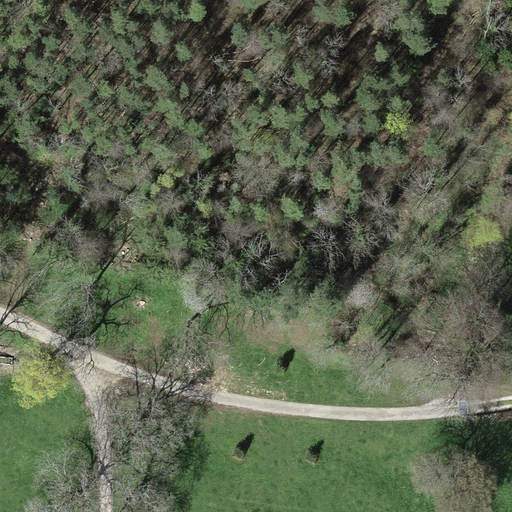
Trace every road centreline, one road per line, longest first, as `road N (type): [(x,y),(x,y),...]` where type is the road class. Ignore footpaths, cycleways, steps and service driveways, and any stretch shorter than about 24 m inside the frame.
road 1 (track): [(107,365),(252,408),(376,417),(511,404)]
road 2 (track): [(107,365),(106,511)]
